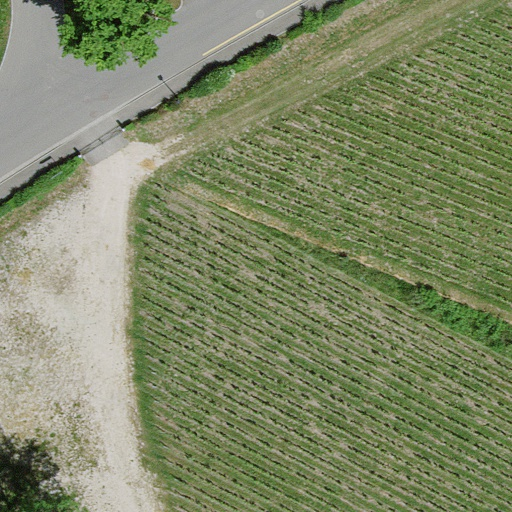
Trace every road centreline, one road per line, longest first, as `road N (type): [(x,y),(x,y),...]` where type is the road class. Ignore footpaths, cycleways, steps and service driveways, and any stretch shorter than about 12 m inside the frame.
road 1 (track): [(88,96),(103,145),(116,360),(132,450),(0,478)]
road 2 (track): [(444,0),(106,184)]
road 3 (tertiary): [(247,0),(25,131)]
road 4 (unclassified): [(25,131),(40,0)]
